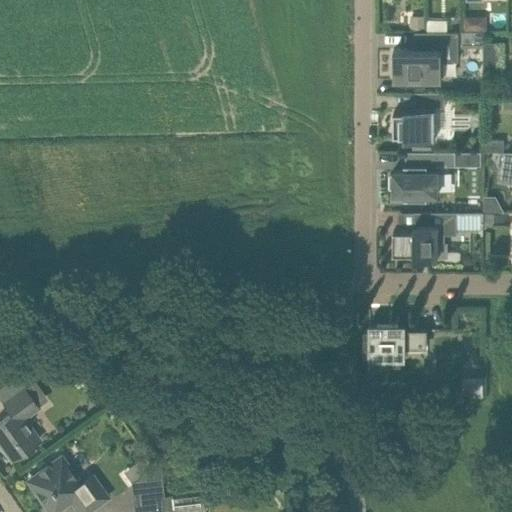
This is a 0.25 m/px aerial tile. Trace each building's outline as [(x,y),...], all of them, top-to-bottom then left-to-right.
[(394,79),(442,79),(442,61),(459,61),(459,31),(415,31),(415,48),(394,48),(394,79)] [(404,139),(436,139),(436,106),(445,106),(445,91),(414,91),(414,107),(404,107),(404,111),(394,111),(394,135),(404,135),(404,139)] [(482,151),(503,151),(503,139),(482,139),(482,151)] [(409,198),(404,198),(404,199),(428,199),(428,193),(438,193),(438,169),(437,169),(437,165),(455,165),(455,152),(455,151),(406,151),(406,164),(404,164),(404,165),(409,165),(409,169),(394,169),(394,175),(390,175),(390,188),(394,188),(394,193),(409,193),(409,198)] [(511,151),(504,151),(500,181),(511,183),(511,151)] [(455,152),(455,165),(481,165),(481,152),(455,152)] [(394,253),(414,253),(414,259),(437,259),(437,241),(445,241),(445,234),(457,234),(457,211),(420,211),(420,224),(414,224),(414,230),(394,230),(394,253)] [(485,212),(485,225),(495,225),(495,212),(485,212)] [(366,357),(368,357),(368,369),(377,367),(382,363),(388,357),(426,358),(426,327),(404,327),(404,322),(367,322),(366,357)] [(459,395),(480,395),(480,377),(459,377),(459,395)] [(0,419),(0,439),(14,459),(39,440),(24,419),(39,407),(23,385),(1,401),(10,413),(0,419)] [(41,471),(29,480),(44,500),(48,498),(54,507),(62,501),(64,503),(71,498),(81,511),(84,511),(106,495),(90,473),(80,480),(62,455),(49,464),(47,462),(39,468),(41,471)] [(152,467),(131,482),(134,505),(162,502),(161,496),(164,496),(160,461),(152,467)] [(209,505),(220,504),(218,490),(208,492),(209,505)]
